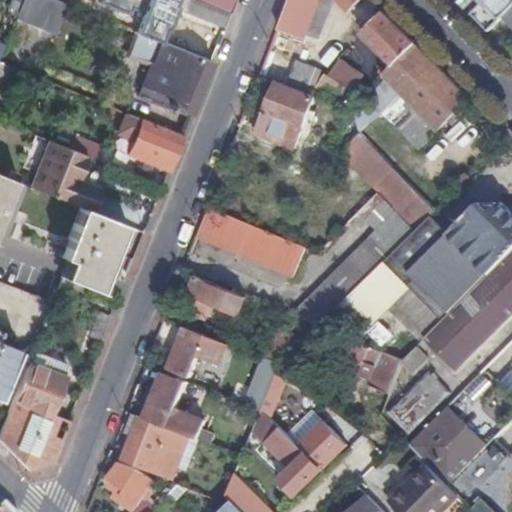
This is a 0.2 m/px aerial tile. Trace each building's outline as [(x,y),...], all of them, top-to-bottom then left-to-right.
[(226,28),(231,14),(195,0),(151,0),(139,32),(163,42),(167,30),(169,31),(178,10),(226,28)] [(195,0),(231,14),(237,0),(195,0)] [(342,0),(353,10),(362,0),(291,0),(277,37),(293,43),(296,33),(309,37),(322,0),(342,0)] [(507,19),(511,13),(511,0),(485,0),(487,1),(474,15),(492,33),(507,19)] [(419,42),(388,11),(366,33),(397,64),(388,74),(415,101),(396,121),(424,149),(475,98),(419,42)] [(198,99),(213,62),(186,52),(178,74),(183,77),(176,95),(172,106),(185,111),(184,115),(191,118),(198,99)] [(290,85),(315,95),(317,89),(324,69),(299,59),(290,85)] [(170,92),(176,95),(183,77),(178,74),(172,72),(167,83),(172,86),(170,92)] [(320,86),(348,104),(357,90),(330,72),(320,86)] [(290,85),(281,81),(262,132),(299,146),(318,96),(315,95),(290,85)] [(176,155),(184,136),(128,113),(120,134),(135,140),(129,155),(170,172),(176,155)] [(435,214),(439,209),(364,133),(343,154),(379,193),(387,201),(417,232),(435,214)] [(87,156),(98,160),(103,149),(76,138),(72,150),(87,156)] [(87,156),(72,150),(52,143),(33,188),(83,208),(87,209),(95,190),(78,182),(87,156)] [(0,221),(16,182),(0,175),(0,221)] [(0,232),(19,183),(16,182),(0,221),(0,232)] [(511,205),(507,200),(482,201),(453,232),(435,214),(417,232),(388,261),(415,288),(446,320),(511,253),(511,205)] [(388,261),(417,232),(387,201),(372,216),(382,227),(368,242),(296,315),(303,318),(316,324),(324,326),(340,310),(388,261)] [(310,247),(212,205),(199,237),(298,276),(310,247)] [(87,209),(83,208),(70,241),(85,247),(83,256),(92,260),(88,270),(100,275),(108,253),(114,255),(127,225),(87,209)] [(110,279),(131,227),(127,225),(114,255),(108,253),(100,275),(110,279)] [(64,260),(71,263),(88,270),(92,260),(83,256),(85,247),(70,241),(64,260)] [(511,253),(446,320),(425,341),(432,348),(436,345),(461,369),(511,317),(511,253)] [(415,288),(388,261),(340,310),(366,336),(415,288)] [(66,276),(105,292),(110,279),(100,275),(88,270),(71,263),(66,276)] [(210,317),(222,286),(199,277),(187,309),(210,317)] [(316,324),(303,318),(293,341),(307,347),(316,324)] [(218,338),(190,327),(175,368),(195,376),(206,349),(213,352),(218,338)] [(405,362),(406,360),(353,339),(347,356),(366,364),(364,371),(376,375),(373,385),(393,392),(405,362)] [(293,341),(285,361),(299,366),(307,347),(293,341)] [(0,400),(19,353),(0,344),(0,400)] [(433,358),(421,346),(406,360),(405,362),(418,374),(433,358)] [(248,403),(266,407),(276,361),(258,357),(248,403)] [(52,467),(69,423),(51,416),(65,379),(63,377),(67,366),(47,358),(42,369),(29,364),(0,438),(0,442),(29,471),(52,467)] [(455,392),(433,370),(391,412),(412,433),(455,392)] [(148,418),(195,435),(200,437),(207,418),(179,408),(190,380),(167,372),(148,418)] [(281,372),(266,408),(275,416),(289,378),(281,372)] [(465,389),(475,401),(494,385),(484,373),(465,389)] [(491,445),(451,406),(413,444),(412,446),(430,464),(432,465),(434,464),(453,484),(491,445)] [(299,495),(326,469),(306,449),(275,416),(266,408),(265,410),(257,430),(294,468),(284,479),(299,495)] [(148,418),(139,413),(135,425),(141,427),(128,459),(178,478),(195,435),(148,418)] [(306,449),(326,469),(350,445),(330,425),(306,449)] [(511,451),(499,438),(491,445),(453,484),(452,484),(461,494),(473,505),(479,511),(502,511),(484,494),(485,486),(511,458),(511,451)] [(143,469),(124,462),(112,478),(129,490),(125,495),(141,506),(158,481),(143,471),(143,469)] [(432,465),(430,464),(393,501),(404,511),(442,511),(461,494),(452,484),(453,484),(434,464),(432,465)] [(236,498),(249,511),(278,511),(239,474),(236,482),(231,494),(236,498)] [(229,498),(231,494),(236,482),(228,478),(221,495),(229,498)] [(387,511),(371,495),(352,511),(387,511)] [(249,511),(236,498),(222,511),(249,511)]
